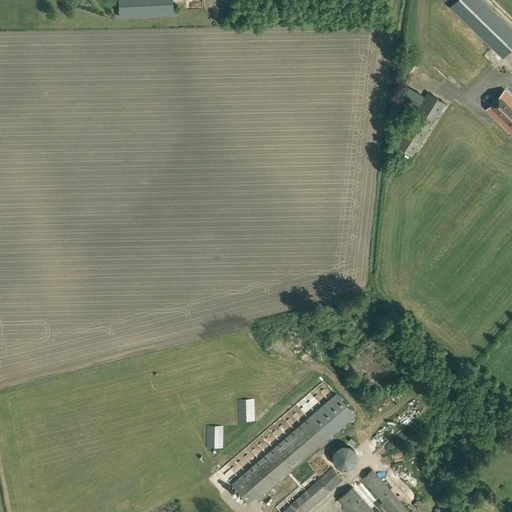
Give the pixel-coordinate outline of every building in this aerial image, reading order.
[(173,16),(172,0),(117,0),(119,18),(173,16)] [(511,27),(483,0),(455,0),(449,6),(502,57),(511,46),(511,27)] [(493,62),(458,27),(447,38),(482,73),(493,62)] [(511,134),(511,133),(511,96),(505,90),(486,109),(511,134)] [(445,103),(427,92),(413,114),(395,145),(412,156),(445,103)] [(336,394),(239,478),(254,496),(259,501),(267,494),(265,493),(320,446),(321,447),(329,441),(327,439),(354,416),(336,394)] [(332,458),(333,462),(335,465),(338,467),(341,468),(345,469),(348,468),(351,467),(354,464),(355,461),(356,458),(356,454),(354,451),(352,448),(349,446),(346,445),(342,445),(339,447),(336,449),(334,451),(333,455),(332,458)] [(332,468),(321,477),(332,488),(342,479),(332,468)] [(316,472),(285,499),(289,505),(296,511),(304,511),(332,488),(321,477),(320,478),(316,472)] [(239,478),(231,484),(247,503),(254,496),(239,478)]
